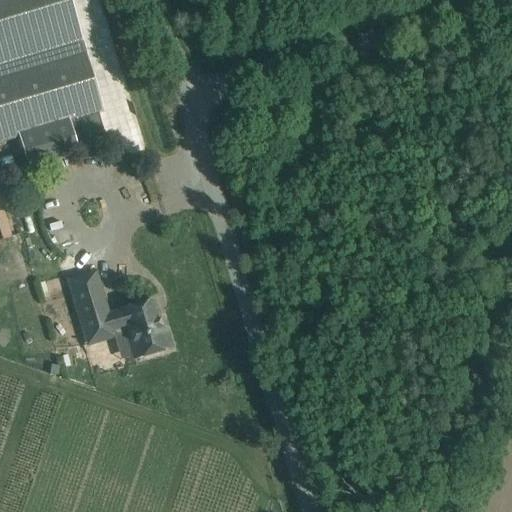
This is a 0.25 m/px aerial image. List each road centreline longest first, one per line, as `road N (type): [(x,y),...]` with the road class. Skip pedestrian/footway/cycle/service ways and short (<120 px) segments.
road 1 (unclassified): [(311,511),(185,97)]
road 2 (unclassified): [(481,0),(185,97)]
